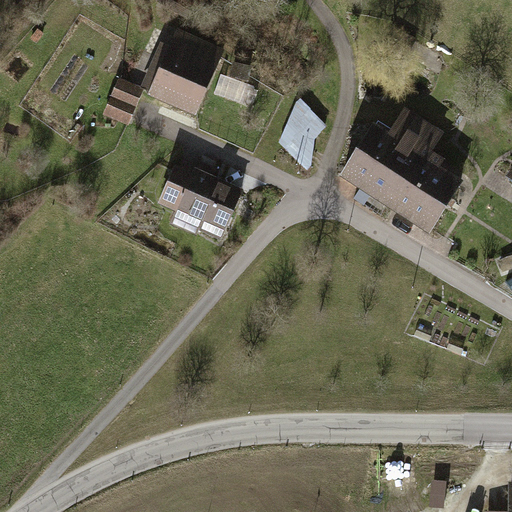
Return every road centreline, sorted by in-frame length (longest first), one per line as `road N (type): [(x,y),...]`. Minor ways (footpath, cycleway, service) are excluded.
road 1 (residential): [(511,308),(346,213),(321,204),(292,213),(36,502)]
road 2 (tertiary): [(36,502),(146,459),(240,435),(511,432)]
road 3 (track): [(321,204),(348,99),(350,55),(315,0)]
